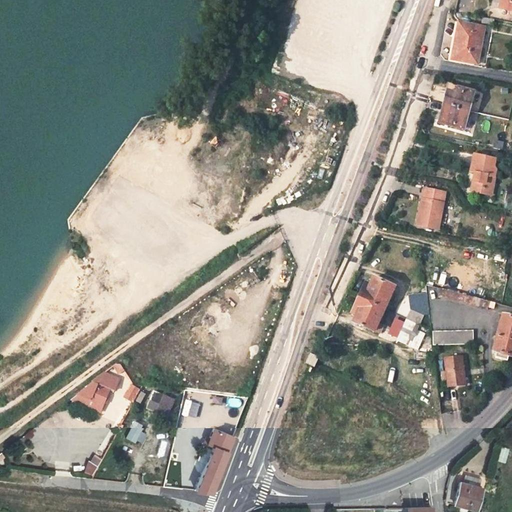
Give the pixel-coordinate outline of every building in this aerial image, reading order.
[(511,11),(511,12),(511,11),(511,0),(500,0),(500,5),(511,7),(511,11)] [(453,58),(477,63),(484,28),(460,23),(453,58)] [(440,122),(464,129),(474,92),(450,85),(440,122)] [(472,191),(483,194),(485,186),(493,188),(496,170),(494,167),(496,159),(475,154),(471,172),(476,173),(472,191)] [(491,195),(493,188),(485,186),(483,194),(491,195)] [(417,224),(438,228),(445,192),(425,188),(417,224)] [(374,277),(370,286),(369,289),(363,287),(359,297),(382,307),(386,300),(388,301),(395,286),(374,277)] [(495,302),(441,288),(439,296),(487,309),(488,306),(494,308),(495,302)] [(360,309),(358,314),(354,323),(374,331),(381,317),(379,316),(382,307),(359,297),(355,307),(360,309)] [(412,309),(407,318),(420,324),(424,315),(412,309)] [(511,356),(511,317),(503,315),(493,352),(497,352),(495,358),(508,361),(509,356),(511,356)] [(417,330),(420,324),(407,318),(403,329),(411,333),(406,344),(418,349),(425,334),(417,330)] [(433,331),(433,345),(474,344),(473,331),(433,331)] [(307,363),(314,366),(316,364),(319,357),(311,354),(307,363)] [(448,386),(464,385),(461,356),(445,358),(448,386)] [(102,405),(109,390),(93,382),(78,394),(102,405)] [(124,397),(133,401),(139,390),(130,385),(124,397)] [(153,391),(147,410),(168,417),(174,398),(153,391)] [(134,404),(141,407),(145,400),(138,397),(134,404)] [(68,425),(73,421),(65,409),(59,413),(68,425)] [(445,429),(442,417),(441,414),(422,419),(426,434),(445,429)] [(132,425),(125,439),(135,444),(142,430),(132,425)] [(195,490),(211,492),(217,476),(233,436),(213,429),(207,443),(213,445),(195,490)] [(92,454),(83,472),(93,477),(102,459),(92,454)] [(105,454),(101,461),(110,466),(114,459),(105,454)] [(449,475),(444,501),(475,510),(481,488),(478,487),(480,479),(465,475),(462,483),(459,482),(456,491),(453,490),(457,475),(450,473),(449,475)]
